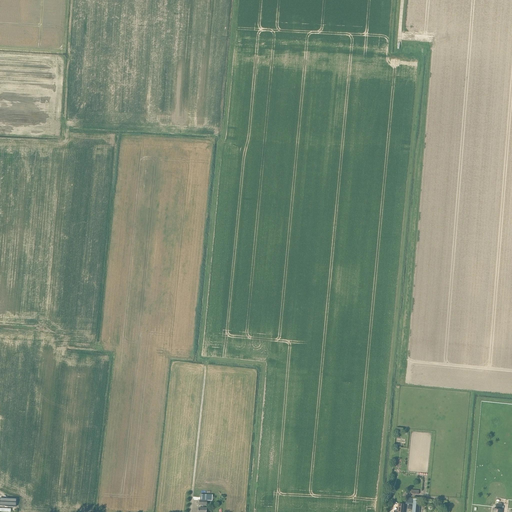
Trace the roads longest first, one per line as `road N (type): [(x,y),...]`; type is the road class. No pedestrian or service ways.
road 1 (track): [(191,499),(204,366)]
road 2 (track): [(102,511),(117,387)]
